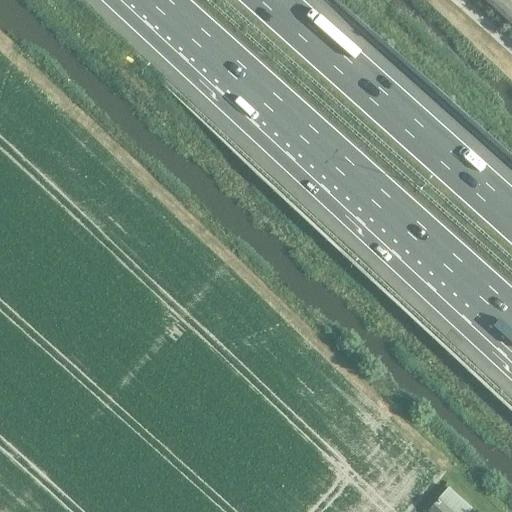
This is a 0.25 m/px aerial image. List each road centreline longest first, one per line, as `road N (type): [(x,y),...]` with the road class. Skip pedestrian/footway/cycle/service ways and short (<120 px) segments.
road 1 (motorway): [(155,0),(511,318)]
road 2 (motorway): [(511,215),(270,0)]
